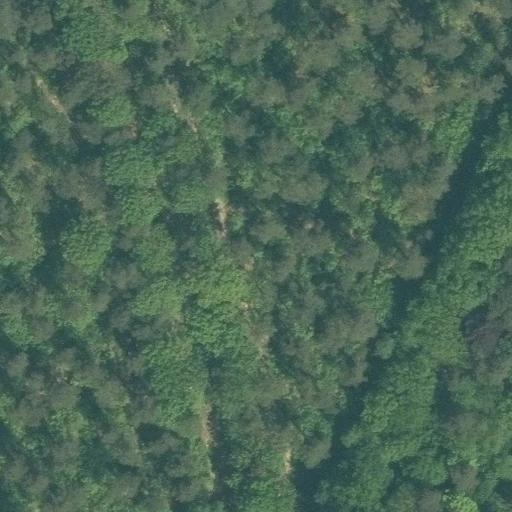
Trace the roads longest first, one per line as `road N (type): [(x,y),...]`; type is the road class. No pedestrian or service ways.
road 1 (track): [(236,511),(99,0)]
road 2 (track): [(369,511),(511,232)]
